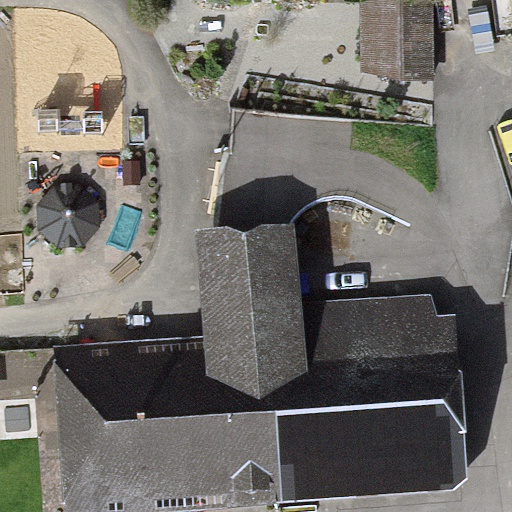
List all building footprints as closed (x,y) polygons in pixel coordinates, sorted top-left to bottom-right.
[(191,0),(192,12),(331,11),(331,0),(191,0)] [(467,0),(472,42),(493,39),(488,0),(467,0)] [(432,4),(361,4),(361,77),(403,88),(435,88),(432,4)] [(81,180),(99,179),(97,156),(79,158),(81,180)] [(95,491),(442,471),(433,304),(284,313),(279,238),(236,241),(208,242),(215,360),(88,368),(95,491)]
